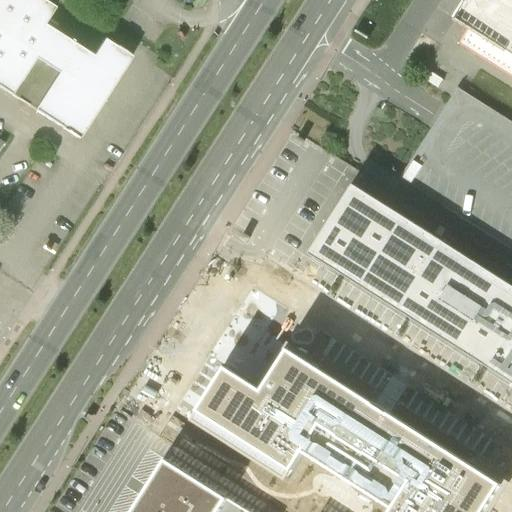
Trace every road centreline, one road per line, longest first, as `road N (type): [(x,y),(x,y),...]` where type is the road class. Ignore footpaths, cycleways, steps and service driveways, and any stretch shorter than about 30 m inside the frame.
road 1 (primary): [(2,511),(328,0)]
road 2 (primary): [(264,0),(0,412)]
